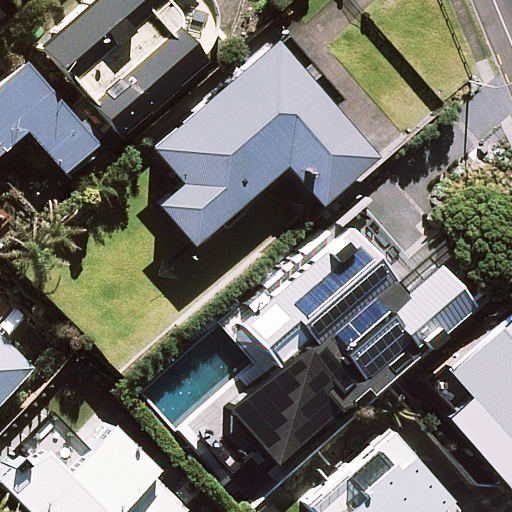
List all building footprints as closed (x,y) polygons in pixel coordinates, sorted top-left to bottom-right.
[(209,0),(83,0),(37,42),(114,129),(211,42),(213,40),(214,36),(215,33),(216,30),(217,27),(217,23),(217,20),(216,17),(216,13),(215,10),(214,7),(212,4),(211,1),(209,0)] [(153,198),(194,246),(218,225),(223,231),(292,172),(314,198),(369,152),(270,36),(147,141),(178,177),(153,198)] [(0,146),(19,130),(62,179),(90,154),(85,148),(89,145),(17,64),(0,79),(0,146)] [(252,360),(181,422),(237,484),(449,296),(408,251),(382,274),(330,217),(215,319),(252,360)] [(511,300),(431,372),(455,399),(432,420),(495,492),(511,476),(511,300)] [(0,338),(0,390),(26,362),(0,338)] [(80,453),(44,415),(6,453),(13,461),(0,473),(0,493),(18,511),(175,511),(142,478),(147,473),(104,429),(80,453)] [(446,511),(378,432),(295,502),(303,511),(446,511)]
